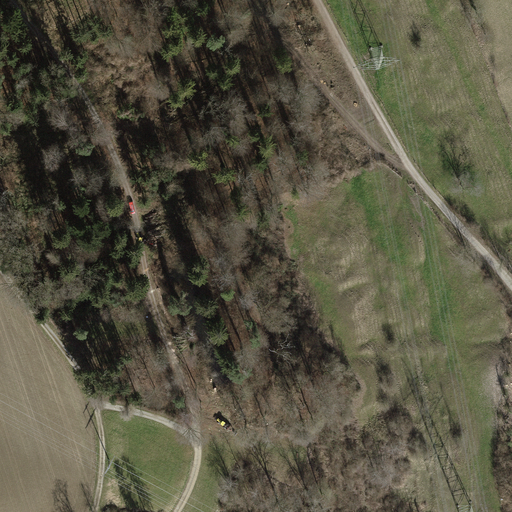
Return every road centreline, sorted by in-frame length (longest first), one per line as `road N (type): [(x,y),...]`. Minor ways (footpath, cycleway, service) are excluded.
road 1 (track): [(177,511),(199,460),(196,413),(159,328),(126,188),(86,99),(10,0)]
road 2 (track): [(195,438),(148,415),(97,404),(72,354),(0,264)]
road 3 (track): [(405,161),(320,0)]
road 4 (track): [(511,284),(405,161)]
